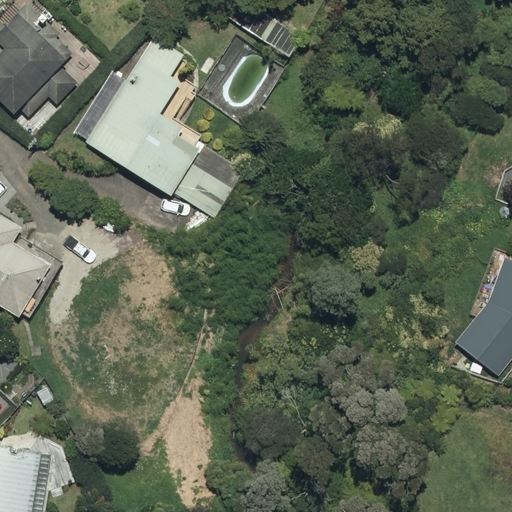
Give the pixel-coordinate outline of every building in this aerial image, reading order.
[(291,54),(302,36),(241,0),(223,0),(217,10),(291,54)] [(22,109),(30,116),(50,96),(58,104),(79,82),(62,67),(74,53),(58,38),(62,34),(29,4),(0,33),(0,41),(7,49),(0,56),(0,97),(17,114),(22,109)] [(74,134),(174,197),(199,157),(191,152),(198,141),(185,132),(187,129),(163,114),(183,82),(174,76),(187,56),(156,36),(128,81),(113,72),(74,134)] [(0,305),(22,319),(54,265),(15,243),(24,228),(0,213),(0,305)] [(78,273),(107,287),(132,235),(103,220),(78,273)] [(35,389),(41,395),(50,386),(43,380),(35,389)] [(0,511),(35,511),(45,453),(0,446),(0,511)]
